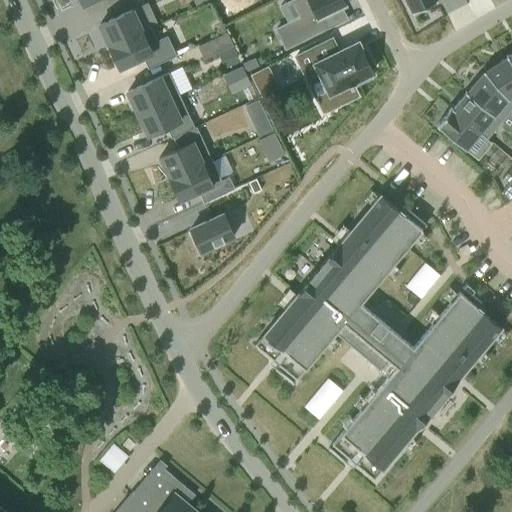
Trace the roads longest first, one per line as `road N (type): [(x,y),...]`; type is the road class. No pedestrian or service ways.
road 1 (residential): [(9,0),(175,350)]
road 2 (residential): [(175,350),(350,160),(419,69)]
road 3 (residential): [(175,350),(189,384),(285,511)]
road 4 (residential): [(511,399),(417,511)]
